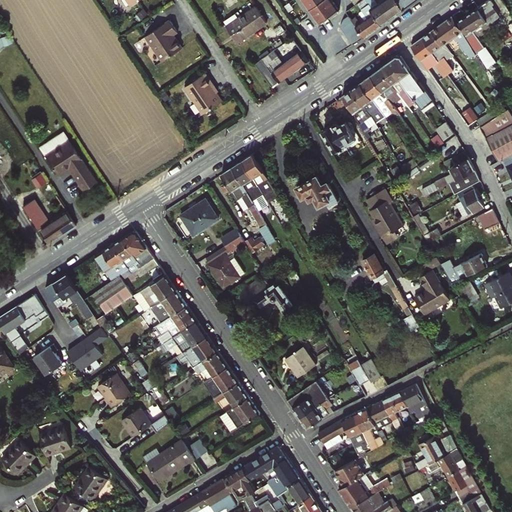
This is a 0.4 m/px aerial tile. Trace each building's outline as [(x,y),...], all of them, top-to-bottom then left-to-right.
[(300,5),(296,0),(294,0),(290,3),(294,9),(300,5)] [(317,0),(303,0),(310,9),(319,2),(317,0)] [(322,0),(319,2),(310,9),(320,24),(340,10),(332,0),(322,0)] [(362,0),(359,3),(369,18),(357,27),(361,32),(365,38),(385,23),(366,0),(362,0)] [(366,0),(385,23),(395,16),(389,7),(390,6),(385,0),(366,0)] [(385,0),(390,6),(389,7),(395,16),(406,8),(400,0),(385,0)] [(499,15),(489,0),(484,4),(493,19),(499,15)] [(284,7),(288,13),(294,9),(290,3),(284,7)] [(468,33),(467,34),(489,68),(511,53),(499,35),(484,45),(475,31),(489,22),(493,19),(484,4),(480,7),(460,20),(468,33)] [(238,10),(225,19),(229,25),(228,26),(238,41),(267,22),(257,7),(242,16),(238,10)] [(305,14),(299,18),(307,28),(312,24),(305,14)] [(471,54),(476,52),(454,15),(433,30),(443,45),(446,43),(458,34),(467,50),(468,49),(471,54)] [(349,16),(338,23),(342,29),(353,21),(349,16)] [(299,18),(294,22),(301,32),(307,28),(299,18)] [(169,19),(145,36),(162,60),(181,46),(172,34),(177,30),(169,19)] [(353,21),(342,29),(346,34),(357,27),(353,21)] [(357,27),(346,34),(350,40),(361,32),(357,27)] [(440,60),(445,56),(449,53),(452,52),(446,43),(443,45),(433,30),(424,37),(440,60)] [(361,32),(350,40),(354,45),(365,38),(361,32)] [(455,69),(445,56),(440,60),(424,37),(412,45),(438,81),(442,79),(432,65),(436,63),(445,76),(449,73),(455,69)] [(257,62),(274,87),(311,61),(303,49),(273,70),(264,57),(257,62)] [(403,57),(398,56),(389,62),(419,104),(423,109),(434,101),(403,57)] [(412,110),(419,104),(389,62),(384,65),(381,67),(404,99),(412,110)] [(399,102),(404,99),(381,67),(372,74),(381,86),(385,83),(399,102)] [(449,73),(454,80),(459,77),(457,74),(458,74),(455,69),(449,73)] [(215,86),(205,72),(183,87),(202,114),(222,101),(212,87),(215,86)] [(393,113),(398,109),(381,86),(372,74),(362,81),(376,101),(382,110),(388,106),(393,113)] [(370,105),(376,101),(362,81),(353,88),(366,108),(374,121),(379,118),(370,105)] [(447,89),(454,85),(452,81),(445,86),(447,89)] [(456,83),(454,85),(447,89),(445,91),(450,98),(461,90),(456,83)] [(344,95),(357,115),(366,108),(353,88),(344,95)] [(423,109),(425,112),(436,104),(434,101),(423,109)] [(490,111),(481,118),(478,120),(482,126),(508,108),(503,102),(490,111)] [(464,111),(471,122),(478,117),(471,107),(464,111)] [(511,115),(509,110),(487,125),(492,135),(488,137),(499,161),(503,158),(511,153),(511,115)] [(448,121),(437,128),(444,138),(455,132),(448,121)] [(333,126),(324,132),(336,152),(345,146),(344,143),(356,137),(351,130),(355,128),(353,125),(350,127),(347,122),(339,126),(338,125),(334,127),(333,126)] [(64,131),(52,138),(58,146),(69,139),(64,131)] [(57,175),(68,167),(71,165),(75,172),(73,174),(83,189),(96,180),(69,139),(58,146),(52,138),(39,147),(44,155),(57,175)] [(399,158),(403,163),(416,156),(412,151),(399,158)] [(450,173),(419,190),(423,197),(476,169),(466,151),(444,162),(450,173)] [(256,180),(259,184),(274,211),(279,208),(274,198),(272,199),(262,183),(270,178),(255,152),(250,156),(245,159),(256,180)] [(252,188),(259,184),(256,180),(245,159),(235,166),(264,217),(270,213),(260,196),(257,197),(252,188)] [(226,192),(232,189),(252,224),(258,221),(271,243),(278,240),(264,217),(235,166),(223,173),(228,182),(222,185),(226,192)] [(319,175),(299,187),(305,197),(310,195),(312,200),(317,197),(322,205),(330,201),(333,206),(342,201),(330,181),(325,185),(319,175)] [(473,184),(457,192),(470,214),(485,205),(481,198),(482,197),(480,194),(479,195),(473,184)] [(395,200),(387,188),(369,198),(374,208),(373,209),(381,224),(379,225),(385,237),(406,224),(393,202),(395,200)] [(208,198),(183,214),(196,234),(222,218),(208,198)] [(24,206),(48,243),(57,237),(76,225),(66,210),(53,219),(48,212),(44,214),(41,210),(40,211),(37,207),(36,208),(32,202),(24,206)] [(494,208),(480,215),(487,230),(502,222),(494,208)] [(430,231),(419,213),(414,215),(430,241),(442,235),(438,227),(430,231)] [(223,237),(228,244),(243,234),(239,228),(223,237)] [(134,231),(124,237),(143,265),(156,256),(139,231),(134,231)] [(243,234),(228,244),(232,251),(247,241),(243,234)] [(143,265),(124,237),(114,243),(131,268),(133,271),(143,265)] [(254,237),(247,241),(254,252),(267,245),(262,237),(256,240),(254,237)] [(131,268),(114,243),(97,255),(107,270),(108,269),(114,265),(116,269),(111,272),(115,279),(121,275),(131,268)] [(438,256),(435,251),(432,253),(431,252),(422,257),(426,263),(438,256)] [(373,252),(361,259),(371,276),(383,268),(373,252)] [(446,257),(441,260),(442,262),(454,282),(489,265),(483,252),(454,267),(451,261),(449,262),(446,257)] [(227,253),(213,263),(227,285),(247,272),(237,256),(231,259),(227,253)] [(432,267),(433,267),(442,262),(441,260),(438,256),(426,263),(429,269),(432,267)] [(168,273),(162,265),(152,271),(158,280),(168,273)] [(395,281),(388,269),(384,271),(405,309),(410,306),(395,281)] [(430,288),(418,295),(427,313),(452,299),(435,269),(423,276),(430,288)] [(511,274),(510,271),(486,283),(493,297),(497,296),(502,307),(511,302),(511,274)] [(178,288),(168,273),(158,280),(144,289),(155,305),(178,288)] [(135,295),(121,275),(115,279),(99,290),(91,295),(98,307),(105,302),(112,311),(135,295)] [(268,279),(249,291),(260,307),(274,298),(275,301),(279,299),(288,313),(297,307),(280,280),(272,285),(268,279)] [(471,280),(459,287),(466,299),(478,292),(471,280)] [(66,298),(55,281),(48,286),(59,302),(66,298)] [(178,288),(155,305),(154,305),(158,312),(165,308),(166,309),(169,307),(174,314),(189,304),(178,288)] [(24,333),(20,325),(49,309),(40,293),(1,314),(14,338),(24,333)] [(189,304),(174,314),(171,316),(165,320),(161,323),(164,327),(168,324),(175,335),(198,319),(189,304)] [(198,319),(175,335),(170,338),(175,346),(180,343),(186,351),(209,335),(198,319)] [(109,351),(102,343),(113,335),(105,323),(70,349),(85,369),(109,351)] [(186,351),(196,366),(219,350),(218,348),(209,335),(186,351)] [(40,351),(53,372),(70,362),(58,341),(40,351)] [(318,362),(306,345),(288,358),(300,375),(318,362)] [(0,375),(14,367),(1,346),(0,347),(0,375)] [(219,350),(196,366),(206,381),(229,365),(219,350)] [(362,363),(371,378),(373,381),(383,375),(377,366),(373,358),(362,363)] [(360,384),(371,378),(362,363),(352,369),(359,381),(360,384)] [(229,365),(206,381),(216,396),(240,381),(229,365)] [(119,371),(100,384),(114,405),(133,392),(119,371)] [(240,381),(216,396),(226,412),(250,396),(240,381)] [(425,410),(430,419),(434,416),(417,383),(402,390),(409,404),(411,407),(417,404),(421,412),(425,410)] [(289,399),(301,418),(329,398),(335,395),(331,389),(320,395),(317,390),(306,397),(302,391),(289,399)] [(384,399),(393,417),(394,420),(400,417),(397,411),(409,404),(402,390),(384,399)] [(250,396),(226,412),(222,414),(233,430),(261,412),(250,396)] [(329,398),(301,418),(308,428),(331,413),(328,409),(333,405),(329,398)] [(368,407),(385,442),(389,440),(381,422),(393,417),(384,399),(368,407)] [(142,406),(122,419),(133,436),(153,423),(142,406)] [(356,412),(364,431),(373,449),(385,443),(385,442),(368,407),(356,412)] [(348,428),(325,441),(328,447),(351,434),(354,440),(361,455),(367,452),(359,433),(364,431),(356,412),(343,418),(348,428)] [(348,428),(343,418),(319,432),(325,441),(348,428)] [(43,431),(49,452),(74,443),(67,423),(43,431)] [(458,445),(451,433),(443,438),(449,450),(458,445)] [(421,443),(431,462),(446,454),(435,435),(421,443)] [(21,436),(2,454),(16,469),(36,452),(21,436)] [(184,440),(181,436),(146,459),(157,476),(172,467),(174,470),(195,456),(184,440)] [(198,457),(209,450),(201,438),(190,445),(198,457)] [(243,466),(251,479),(269,469),(275,466),(273,463),(286,455),(279,445),(243,466)] [(457,463),(466,458),(464,454),(459,446),(446,454),(431,462),(433,465),(441,461),(449,475),(461,469),(457,463)] [(301,478),(286,455),(273,463),(275,466),(288,486),(301,478)] [(335,470),(345,486),(365,474),(354,459),(335,470)] [(420,468),(428,464),(426,460),(418,464),(420,468)] [(108,475),(90,462),(75,484),(93,496),(108,475)] [(461,496),(464,501),(484,490),(469,464),(461,469),(449,475),(461,496)] [(251,479),(243,466),(224,478),(232,491),(243,484),(249,494),(251,493),(256,489),(252,483),(251,480),(251,479)] [(159,479),(174,470),(172,467),(157,476),(159,479)] [(340,489),(352,506),(381,490),(404,478),(401,473),(377,487),(367,473),(365,474),(345,486),(340,489)] [(288,486),(289,487),(299,503),(302,502),(312,495),(301,478),(288,486)] [(210,502),(211,504),(216,511),(220,511),(222,511),(228,508),(230,511),(238,506),(230,492),(222,479),(203,490),(210,502)] [(257,484),(261,481),(259,479),(252,483),(256,489),(264,485),(262,483),(258,486),(257,484)] [(261,501),(270,496),(271,496),(264,485),(256,489),(251,493),(256,501),(259,500),(261,501)] [(434,497),(428,487),(421,491),(425,498),(427,501),(434,497)] [(194,511),(210,502),(203,490),(180,505),(184,511),(194,511)] [(356,511),(355,511),(373,511),(388,502),(381,490),(352,506),(356,511)] [(484,511),(480,504),(489,500),(487,496),(484,490),(464,501),(470,511),(484,511)] [(421,491),(414,495),(417,502),(425,498),(421,491)] [(85,511),(90,505),(72,493),(58,511),(85,511)] [(312,495),(302,502),(308,511),(323,511),(317,502),(312,495)] [(279,511),(270,496),(261,501),(259,500),(256,501),(246,507),(248,511),(246,511),(279,511)] [(291,498),(285,502),(290,510),(291,509),(296,505),(291,498)] [(373,511),(384,511),(391,508),(393,511),(402,511),(403,511),(399,504),(396,505),(392,499),(388,502),(373,511)]
